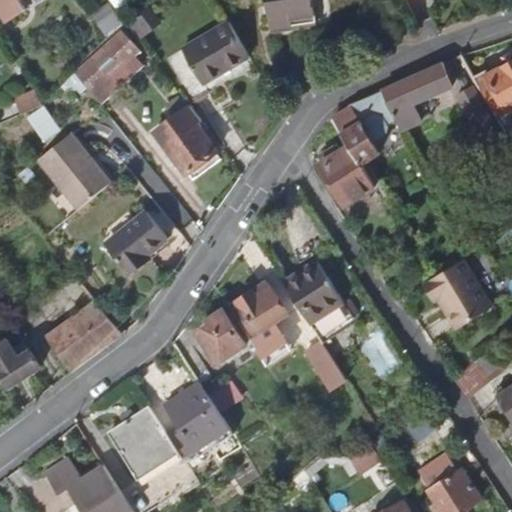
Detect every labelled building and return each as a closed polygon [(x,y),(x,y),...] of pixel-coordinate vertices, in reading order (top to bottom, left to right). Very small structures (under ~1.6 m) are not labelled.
[(0,0),(0,1),(14,22),(31,11),(24,0),(0,0)] [(269,0),(274,29),(318,22),(314,0),(269,0)] [(140,17),(152,34),(165,26),(152,8),(148,11),(140,17)] [(52,37),(70,64),(89,52),(80,38),(93,30),(84,17),(52,37)] [(132,23),(144,40),(152,34),(140,17),(132,23)] [(233,23),(188,51),(206,81),(236,63),(237,67),(253,57),(233,23)] [(125,34),(81,79),(104,106),(136,74),(129,67),(143,52),(125,34)] [(174,59),(198,103),(213,94),(206,81),(188,51),(174,59)] [(418,77),(385,92),(397,115),(446,92),(445,90),(455,81),(447,64),(438,68),(418,77)] [(479,77),(511,133),(511,66),(496,75),(493,69),(479,77)] [(464,97),(487,133),(501,125),(479,88),(464,97)] [(26,102),(34,114),(50,107),(40,92),(26,102)] [(385,92),(373,98),(391,124),(399,120),(397,115),(385,92)] [(337,121),(352,147),(364,166),(368,163),(382,156),(375,144),(388,136),(392,127),(391,124),(373,98),(363,102),(353,107),(355,110),(336,120),(337,121)] [(158,135),(190,178),(222,153),(189,110),(158,135)] [(42,161),(82,209),(116,181),(76,133),(42,161)] [(344,201),(348,208),(378,189),(364,166),(352,147),(339,155),(336,150),(322,159),(331,175),(328,176),(344,201)] [(99,230),(136,275),(156,258),(150,252),(173,234),(140,195),(99,230)] [(428,282),(441,301),(445,298),(466,330),(501,307),(469,257),(436,277),(428,282)] [(292,283),(319,326),(353,305),(326,261),(292,283)] [(234,312),(242,325),(252,320),(263,337),(260,339),(268,353),(289,339),(280,326),(294,317),(277,290),(262,299),(259,293),(241,304),(243,306),(234,312)] [(50,337),(76,372),(97,357),(126,334),(99,301),(50,337)] [(202,336),(222,367),(251,348),(228,313),(211,324),(214,329),(202,336)] [(325,345),(310,355),(335,394),(350,384),(325,345)] [(460,379),(472,399),(511,362),(495,346),(460,379)] [(0,355),(0,370),(14,390),(44,369),(32,353),(21,362),(11,348),(0,355)] [(497,394),(511,416),(511,379),(508,383),(511,388),(511,393),(508,396),(504,390),(497,394)] [(170,409),(185,432),(172,441),(180,453),(188,465),(233,434),(204,388),(170,409)] [(110,434),(139,479),(180,453),(172,441),(150,407),(110,434)] [(373,444),(353,457),(359,466),(379,453),(373,444)] [(73,490),(87,511),(137,511),(138,511),(106,464),(86,479),(71,457),(47,474),(63,498),(73,490)] [(427,498),(436,511),(467,511),(485,501),(467,472),(427,498)] [(359,511),(379,511),(406,495),(397,482),(357,509),(359,511)] [(392,511),(411,511),(406,503),(392,511)]
